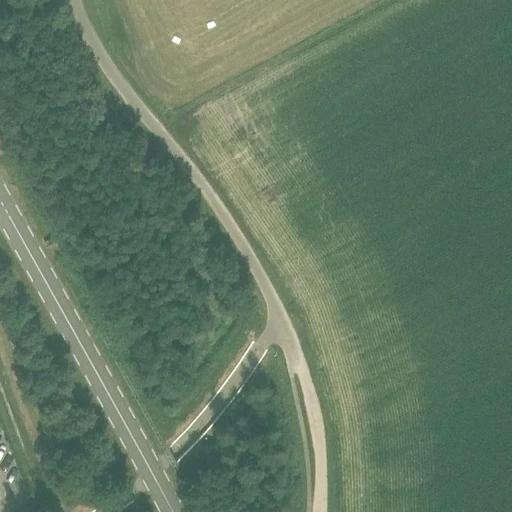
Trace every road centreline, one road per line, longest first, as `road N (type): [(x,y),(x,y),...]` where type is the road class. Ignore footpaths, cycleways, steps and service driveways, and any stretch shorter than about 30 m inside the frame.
road 1 (unclassified): [(280,319),(233,235),(92,47),(73,0)]
road 2 (secondary): [(184,511),(0,185)]
road 3 (track): [(318,511),(315,414),(280,319)]
